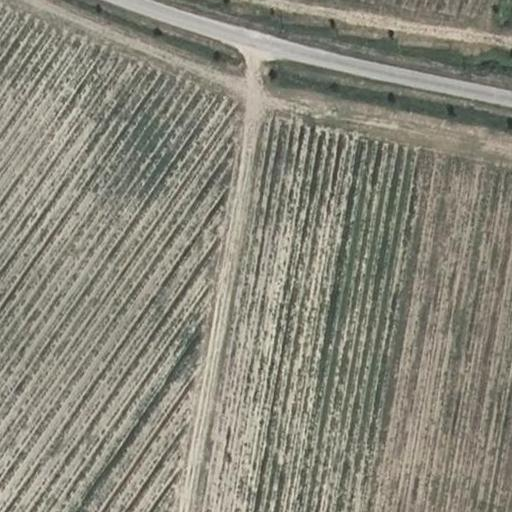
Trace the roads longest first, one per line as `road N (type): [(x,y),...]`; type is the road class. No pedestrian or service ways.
road 1 (track): [(189,511),(257,41)]
road 2 (unclassified): [(511,98),(244,38),(144,0)]
